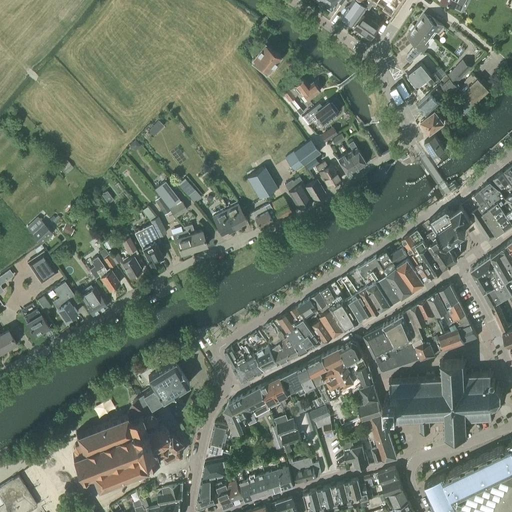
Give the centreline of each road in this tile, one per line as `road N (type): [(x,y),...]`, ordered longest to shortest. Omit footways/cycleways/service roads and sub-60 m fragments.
road 1 (residential): [(0,376),(141,287),(328,195),(410,140)]
road 2 (residential): [(450,199),(218,343),(218,397)]
road 3 (residential): [(218,397),(357,329),(459,266)]
road 4 (residential): [(196,464),(174,464),(112,494),(59,505)]
